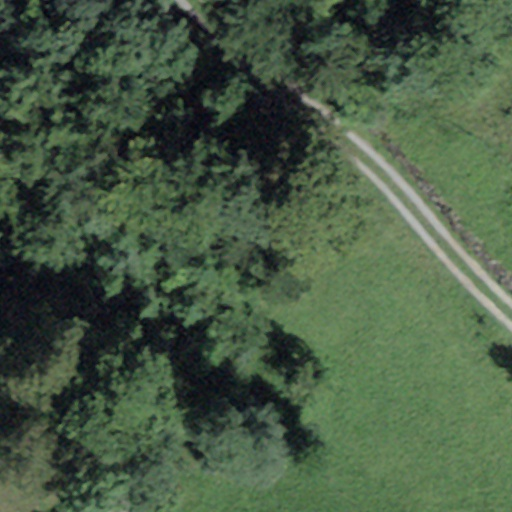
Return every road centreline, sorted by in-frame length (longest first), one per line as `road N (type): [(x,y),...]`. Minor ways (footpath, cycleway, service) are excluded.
road 1 (track): [(511,314),(384,177),(195,22),(179,0)]
road 2 (track): [(115,511),(118,406),(56,291),(0,215)]
